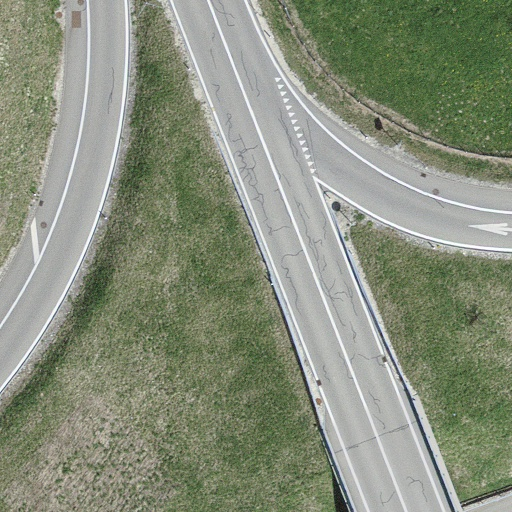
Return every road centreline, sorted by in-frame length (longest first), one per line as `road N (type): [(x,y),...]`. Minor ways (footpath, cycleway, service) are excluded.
road 1 (trunk): [(255,123),(406,511)]
road 2 (trunk): [(102,0),(100,100),(84,178),(36,296),(0,350)]
road 3 (trunk): [(511,229),(458,221),(366,186),(305,143),(255,123)]
road 4 (trunk): [(208,0),(255,123)]
